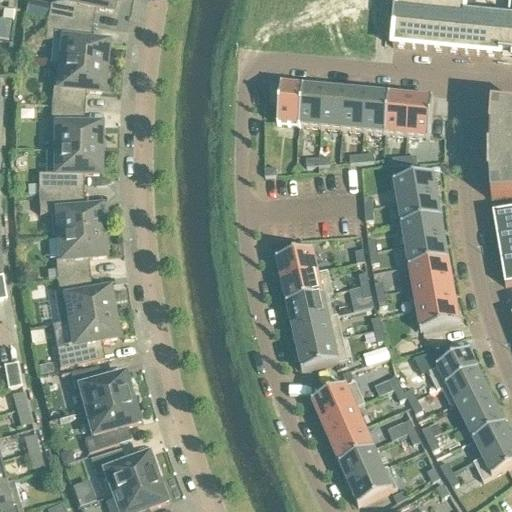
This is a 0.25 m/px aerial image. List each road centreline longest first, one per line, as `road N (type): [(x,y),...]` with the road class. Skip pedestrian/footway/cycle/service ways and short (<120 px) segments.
road 1 (residential): [(468,82),(251,66),(242,161),(248,264),(280,396),(329,511)]
road 2 (residential): [(157,0),(143,131),(153,300),(168,377),(213,511)]
road 3 (residential): [(511,388),(471,249),(468,82)]
